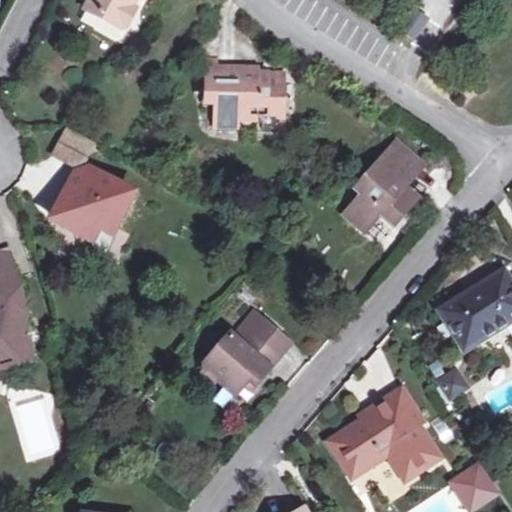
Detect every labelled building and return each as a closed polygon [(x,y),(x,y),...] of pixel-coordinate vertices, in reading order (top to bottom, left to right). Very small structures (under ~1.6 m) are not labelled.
[(90,0),(84,12),(114,27),(124,10),(130,13),(136,0),(90,0)] [(124,10),(114,27),(125,33),(134,15),(130,13),(124,10)] [(206,62),(206,70),(217,70),(217,63),(206,62)] [(217,70),(206,70),(206,98),(215,98),(215,130),(239,130),(239,125),(262,124),(262,133),(282,133),(283,76),(257,75),(257,79),(252,79),(252,71),(217,70)] [(399,194),(404,189),(422,169),(394,146),(366,179),(361,179),(360,186),(356,190),(361,195),(342,216),(364,236),(372,227),(369,224),(376,216),(379,219),(392,230),(404,217),(402,215),(412,205),(399,194)] [(54,224),(94,246),(100,234),(111,240),(133,198),(111,187),(113,183),(84,167),(79,177),(76,175),(68,189),(80,196),(73,208),(60,201),(53,214),(58,217),(54,224)] [(68,189),(60,201),(73,208),(80,196),(68,189)] [(417,200),(404,189),(399,194),(412,205),(417,200)] [(372,227),(379,219),(376,216),(369,224),(372,227)] [(105,251),(111,240),(100,234),(94,246),(105,251)] [(511,279),(508,272),(442,310),(466,350),(511,323),(511,279)] [(4,286),(21,293),(15,273),(1,276),(4,286)] [(28,320),(21,293),(4,286),(1,276),(0,276),(0,371),(2,371),(4,377),(16,373),(19,360),(31,362),(32,354),(30,346),(23,344),(28,320)] [(251,311),(230,335),(240,343),(250,332),(279,356),(289,345),(251,311)] [(240,343),(230,335),(228,332),(202,362),(224,381),(220,385),(233,397),(250,379),(256,384),(279,356),(250,332),(240,343)] [(457,378),(441,388),(451,404),(467,394),(457,378)] [(368,425),(366,421),(329,445),(351,480),(370,469),(367,465),(385,453),(388,457),(404,483),(440,461),(417,425),(422,422),(403,391),(370,412),(376,421),(368,425)] [(376,421),(370,412),(363,417),(366,421),(368,425),(376,421)] [(390,463),(374,472),(390,501),(406,492),(390,463)] [(480,470),(455,485),(471,511),(472,511),(497,497),(480,470)]
